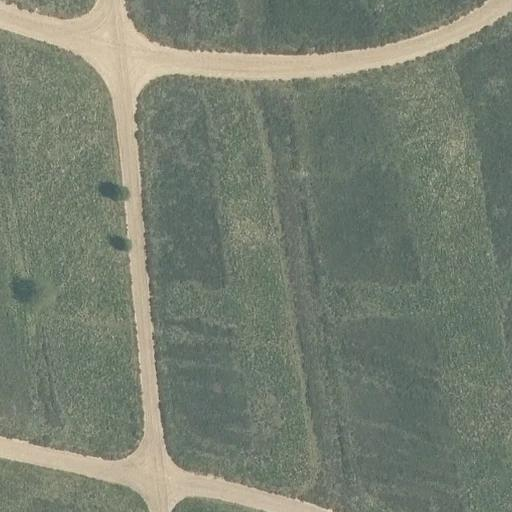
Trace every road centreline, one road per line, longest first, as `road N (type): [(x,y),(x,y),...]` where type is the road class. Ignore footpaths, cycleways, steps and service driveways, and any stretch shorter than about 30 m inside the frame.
road 1 (track): [(0,13),(119,52),(258,67),(392,55),(506,0)]
road 2 (track): [(153,478),(112,0)]
road 3 (track): [(0,448),(153,478),(158,511)]
road 4 (track): [(153,478),(299,511)]
